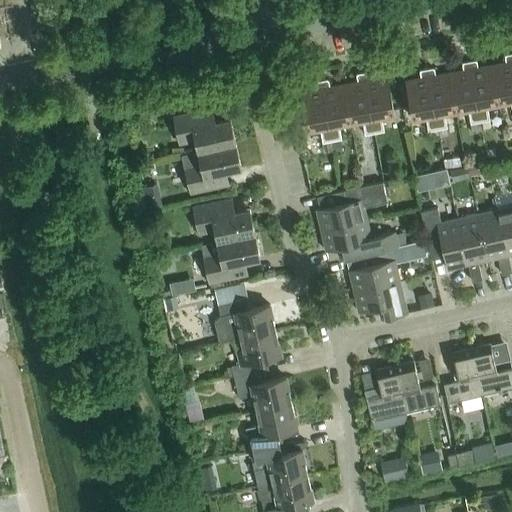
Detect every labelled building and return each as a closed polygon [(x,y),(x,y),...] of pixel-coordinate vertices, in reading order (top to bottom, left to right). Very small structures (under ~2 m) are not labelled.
[(510,100),(511,109),(511,55),(511,54),(504,55),(506,62),(492,65),(499,102),(510,100)] [(477,60),(469,62),(480,121),(490,119),(487,104),(499,102),(492,65),(478,67),(477,60)] [(463,70),(449,73),(456,110),(468,108),(470,123),(480,121),(469,62),(462,63),(463,70)] [(434,68),(427,69),(437,129),(447,127),(444,112),(456,110),(449,73),(435,75),(434,68)] [(428,130),(437,129),(427,69),(419,71),(421,78),(406,80),(413,118),(425,116),(428,130)] [(371,72),(364,73),(374,132),(384,131),(381,116),(394,113),(387,76),(372,79),(371,72)] [(374,132),(364,73),(356,74),(358,82),(344,84),(350,121),(362,119),(365,134),(374,132)] [(328,80),(321,81),(332,140),(341,139),(339,124),(350,121),(344,84),(330,87),(328,80)] [(322,142),(332,140),(321,81),(314,82),(315,89),(300,92),(307,130),(320,127),(322,142)] [(195,140),(198,150),(198,151),(235,143),(230,118),(205,124),(202,110),(173,117),(179,143),(195,140)] [(181,154),(184,166),(190,193),(219,187),(216,173),(241,167),(235,143),(198,151),(198,150),(181,154)] [(508,162),(502,163),(504,173),(510,171),(508,162)] [(449,169),(452,180),(469,176),(466,165),(449,169)] [(476,167),(468,168),(470,178),(479,176),(476,167)] [(367,219),(364,206),(387,200),(382,180),(317,195),(320,207),(316,208),(321,229),(367,219)] [(151,186),(141,188),(145,209),(156,207),(151,186)] [(215,230),(217,241),(255,233),(250,209),(225,214),(222,200),(193,206),(199,233),(215,230)] [(477,213),(488,259),(498,257),(502,273),(511,271),(496,201),(493,202),(495,209),(477,213)] [(511,205),(501,208),(500,201),(496,201),(511,271),(511,270),(511,205)] [(457,218),(440,222),(437,207),(420,211),(430,251),(442,248),(447,268),(468,264),(457,218)] [(468,264),(472,280),(481,278),(478,261),(488,259),(477,213),(457,218),(468,264)] [(326,250),(344,246),(346,258),(406,244),(403,232),(389,235),(372,239),(367,219),(321,229),(326,250)] [(201,244),(203,256),(209,282),(238,276),(235,263),(260,257),(255,233),(217,241),(201,244)] [(421,240),(406,244),(346,258),(349,269),(349,270),(354,290),(399,280),(395,259),(424,252),(421,240)] [(180,280),(168,283),(170,294),(182,292),(180,280)] [(358,311),(378,307),(380,317),(407,311),(399,280),(354,290),(358,311)] [(430,292),(418,295),(421,308),(433,305),(430,292)] [(174,296),(164,298),(167,309),(176,307),(174,296)] [(233,339),(275,329),(269,304),(245,310),(242,299),(218,304),(220,315),(215,321),(219,338),(222,340),(233,338),(233,339)] [(232,366),(234,377),(259,371),(256,360),(281,355),(275,329),(233,339),(239,364),(232,366)] [(490,343),(471,347),(482,395),(511,387),(511,367),(497,371),(490,343)] [(443,383),(448,402),(461,399),(464,411),(483,407),(480,395),(482,395),(471,347),(452,351),(459,380),(443,383)] [(183,350),(178,351),(179,359),(186,358),(184,350),(183,350)] [(414,360),(395,365),(406,412),(440,404),(436,385),(420,389),(414,360)] [(376,369),(380,386),(364,389),(371,420),(406,412),(395,365),(376,369)] [(253,395),(256,410),(291,402),(286,376),(261,382),(259,371),(234,377),(239,398),(253,395)] [(184,402),(195,399),(192,384),(180,387),(184,402)] [(204,420),(199,401),(185,404),(190,424),(204,420)] [(245,428),(250,449),(275,444),(272,433),(297,427),(291,402),(256,410),(260,425),(245,428)] [(511,438),(494,443),(497,454),(511,450),(511,438)] [(455,452),(458,463),(495,454),(491,441),(472,445),(473,448),(455,452)] [(269,467),(272,482),(307,474),(302,449),(277,454),(275,444),(250,449),(255,470),(269,467)] [(447,454),(450,465),(458,463),(455,452),(447,454)] [(409,476),(404,456),(381,461),(385,481),(409,476)] [(428,456),(420,457),(423,473),(431,471),(428,456)] [(211,464),(200,467),(202,476),(213,474),(211,464)] [(313,500),(307,474),(272,482),(258,485),(259,487),(257,490),(259,498),(262,499),(264,511),(289,511),(288,505),(313,500)] [(484,508),(499,505),(497,492),(482,495),(484,508)] [(389,511),(421,511),(420,502),(388,509),(389,511)]
